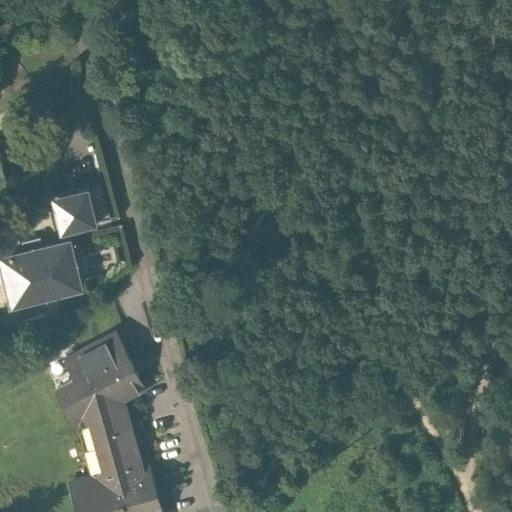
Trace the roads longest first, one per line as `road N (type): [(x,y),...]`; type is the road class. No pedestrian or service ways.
road 1 (track): [(80,3),(132,29),(210,119),(389,363),(475,511)]
road 2 (residential): [(216,511),(80,3)]
road 3 (track): [(492,0),(487,78),(458,221),(441,274),(389,363)]
road 4 (unknown): [(468,511),(479,405),(511,299)]
